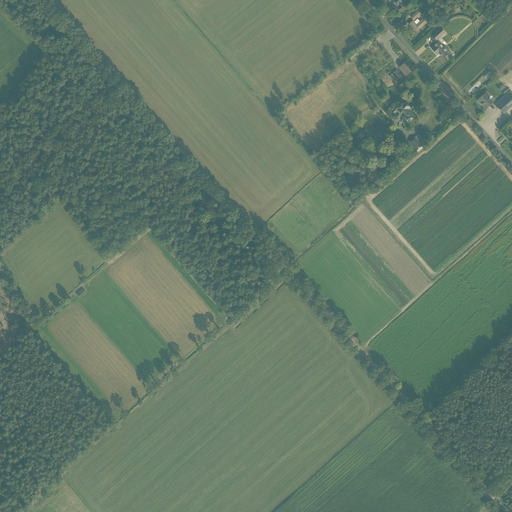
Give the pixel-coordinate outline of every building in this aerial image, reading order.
[(417,12),(410,18),(413,21),(420,15),(417,12)] [(413,21),(409,25),(416,32),(420,29),(426,24),(430,20),(426,16),(422,20),(420,22),(418,19),(414,22),(413,21)] [(436,41),(445,33),(441,29),(432,37),(436,41)] [(444,60),(448,56),(451,53),(449,50),(444,47),(443,48),(438,43),(437,44),(433,48),(432,49),(437,55),(439,54),(444,60)] [(411,73),(404,64),(399,68),(406,77),(411,73)] [(396,71),(389,77),(393,81),(400,76),(396,71)] [(485,86),(495,75),(491,71),(481,82),(485,86)] [(503,114),(507,111),(511,105),(511,96),(508,93),(495,105),(503,114)] [(486,109),(490,106),(493,103),(485,94),(477,101),(481,105),(482,104),(486,109)] [(396,110),(404,119),(402,120),(402,122),(403,123),(404,125),(405,125),(406,124),(415,117),(411,112),(410,113),(408,110),(410,109),(405,103),(403,104),(399,107),(396,110)] [(419,134),(409,142),(416,152),(422,146),(421,144),(424,141),(419,134)] [(365,177),(361,181),(363,183),(366,186),(370,181),(368,179),(365,177)] [(76,294),(80,298),(86,293),(82,288),(76,294)]
